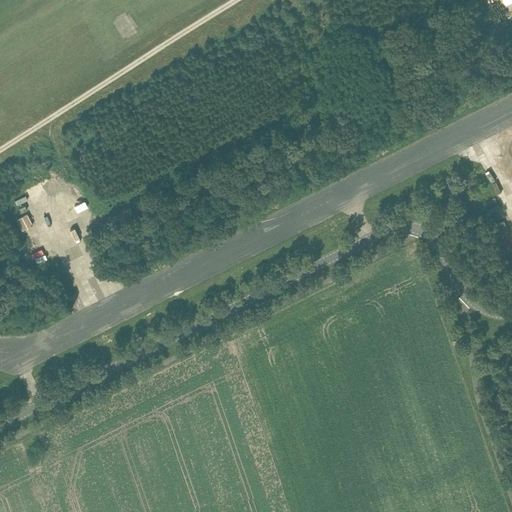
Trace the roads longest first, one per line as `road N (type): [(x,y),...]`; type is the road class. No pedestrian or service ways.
road 1 (track): [(238,0),(0,149)]
road 2 (unknown): [(511,107),(377,176),(361,203),(362,242)]
